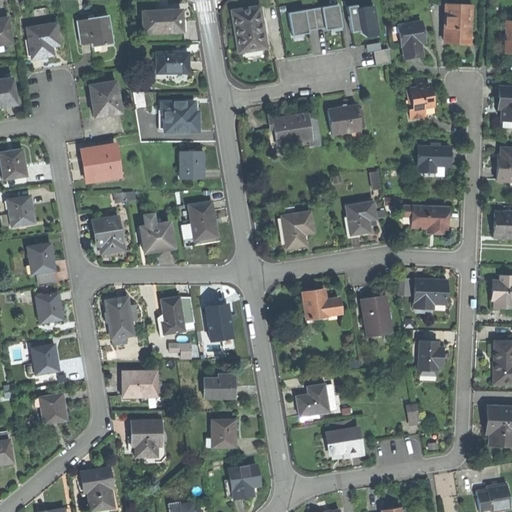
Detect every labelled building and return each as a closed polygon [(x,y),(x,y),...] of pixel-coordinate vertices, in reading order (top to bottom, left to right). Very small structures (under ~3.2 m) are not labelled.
[(338,5),(288,13),(292,36),(306,34),(308,33),(308,31),(325,28),(325,31),(328,30),(342,28),(338,5)] [(356,5),(347,7),(348,18),(351,32),(360,31),(360,32),(366,37),(378,35),(373,6),(357,9),(356,5)] [(471,7),(446,6),(445,42),(465,43),(466,26),(470,27),(471,7)] [(259,7),(232,11),(234,23),(237,22),(238,30),(239,37),(237,38),(239,51),(266,47),(264,34),(261,35),(258,19),(261,18),(259,7)] [(143,13),(144,33),(183,31),(183,21),(182,11),(143,13)] [(108,17),(77,21),(81,45),(92,43),(100,42),(101,46),(112,44),(108,17)] [(0,50),(4,49),(3,45),(12,43),(8,18),(0,19),(0,50)] [(421,22),(398,26),(401,46),(402,46),(404,56),(415,55),(422,53),(420,41),(424,41),(421,22)] [(27,28),(31,59),(42,57),(53,56),(52,42),(59,41),(57,24),(27,28)] [(367,52),(373,51),(381,50),(380,43),(365,45),(367,52)] [(381,50),(373,51),(375,65),(390,63),(388,49),(381,50)] [(157,53),(157,71),(165,71),(165,73),(188,74),(188,63),(188,53),(157,53)] [(0,80),(0,106),(1,106),(16,104),(12,79),(0,80)] [(92,104),(94,117),(120,113),(118,93),(115,93),(113,82),(89,86),(92,104)] [(430,85),(410,88),(412,108),(423,107),(424,107),(433,105),(431,97),(430,85)] [(511,86),(499,87),(499,97),(499,107),(502,107),(502,120),(511,119),(511,86)] [(133,94),(135,110),(145,108),(143,93),(133,94)] [(195,102),(161,102),(161,113),(164,113),(165,131),(198,131),(198,119),(198,113),(195,113),(195,102)] [(327,109),(330,134),(350,131),(352,140),(362,138),(357,105),(339,107),(327,109)] [(424,116),(423,107),(412,108),(409,109),(407,109),(408,118),(424,116)] [(269,119),(270,126),(275,125),(277,143),(310,138),(308,119),(307,113),(294,115),(295,120),(289,121),(284,122),(283,117),(269,119)] [(315,118),(308,119),(310,138),(312,147),(319,146),(315,118)] [(115,146),(81,151),(83,166),(86,182),(101,180),(100,175),(119,172),(115,146)] [(449,149),(417,147),(416,168),(434,169),(434,166),(448,167),(448,158),(449,149)] [(497,165),(496,181),(511,181),(511,149),(500,149),(500,158),(497,158),(497,165)] [(10,152),(0,153),(0,165),(1,172),(3,171),(4,180),(26,177),(22,150),(10,152)] [(179,152),(180,179),(204,179),(204,166),(203,151),(179,152)] [(382,188),(381,170),(372,171),(373,188),(382,188)] [(115,195),(116,203),(125,202),(124,195),(124,193),(115,195)] [(133,194),(124,195),(125,202),(134,201),(133,194)] [(7,209),(10,227),(34,223),(32,211),(30,197),(7,200),(9,209),(7,209)] [(345,206),(349,236),(360,234),(370,233),(368,220),(375,219),(373,201),(345,206)] [(188,205),(193,240),(215,237),(212,219),(214,219),(213,212),(212,202),(188,205)] [(402,216),(412,216),(412,207),(403,206),(402,216)] [(447,208),(412,207),(412,216),(411,227),(427,227),(437,228),(436,233),(446,233),(447,208)] [(281,214),(285,245),(296,244),(305,243),(303,228),(313,227),(310,210),(281,214)] [(493,225),(493,237),(509,238),(509,239),(511,239),(511,214),(504,214),(504,213),(493,212),(493,225)] [(142,215),(144,225),(154,224),(153,214),(142,215)] [(118,218),(92,222),(94,232),(95,240),(98,240),(100,253),(114,251),(113,248),(122,247),(118,218)] [(144,225),(139,226),(143,254),(155,252),(155,250),(162,249),(172,247),(169,221),(154,224),(144,225)] [(50,245),(26,248),(29,266),(32,266),(33,275),(37,274),(54,272),(52,259),(50,245)] [(56,284),(54,272),(37,274),(39,287),(56,284)] [(494,301),(493,307),(500,307),(501,305),(511,305),(511,276),(499,276),(499,280),(492,280),(492,291),(491,300),(494,301)] [(417,280),(414,308),(425,309),(426,303),(434,304),(446,305),(447,295),(448,283),(417,280)] [(312,291),(302,293),(306,318),(340,313),(338,298),(325,301),(323,290),(312,291)] [(36,307),(39,325),(62,321),(60,307),(58,294),(37,297),(38,307),(36,307)] [(371,296),(360,297),(364,323),(368,322),(370,335),(391,332),(387,309),(383,310),(380,294),(371,296)] [(169,298),(161,300),(165,322),(162,323),(164,334),(184,330),(178,297),(169,298)] [(127,299),(105,302),(108,321),(111,338),(126,336),(133,335),(130,321),(128,306),(127,299)] [(205,306),(210,339),(232,336),(231,328),(229,319),(226,320),(224,303),(205,306)] [(127,344),(126,336),(111,338),(112,346),(127,344)] [(419,341),(416,370),(417,370),(434,372),(434,368),(439,369),(440,359),(441,350),(436,349),(437,343),(419,341)] [(492,383),(511,383),(511,341),(494,341),(493,362),(492,383)] [(180,345),(180,357),(198,357),(198,344),(180,345)] [(36,375),(58,372),(56,358),(54,345),(30,349),(32,366),(35,366),(36,375)] [(121,398),(156,397),(155,371),(121,372),(121,386),(121,398)] [(203,379),(204,398),(235,397),(234,386),(234,375),(224,375),(224,378),(203,379)] [(307,393),(294,395),(296,407),(298,416),(299,416),(317,413),(328,411),(327,410),(323,384),(323,383),(306,386),(307,393)] [(331,383),(323,384),(327,410),(335,408),(331,383)] [(40,408),(42,425),(53,423),(66,421),(62,395),(40,398),(41,407),(40,408)] [(405,405),(408,423),(418,421),(415,404),(414,404),(405,405)] [(487,421),(486,433),(491,433),(490,445),(511,445),(511,407),(487,407),(487,421)] [(213,437),(213,447),(235,447),(235,434),(235,420),(211,420),(211,437),(213,437)] [(160,421),(130,421),(130,429),(130,438),(134,438),(135,458),(156,458),(156,438),(161,438),(160,421)] [(326,432),(329,452),(341,451),(349,449),(350,454),(361,452),(357,427),(326,432)] [(10,441),(0,442),(0,466),(4,465),(13,464),(10,441)] [(227,469),(233,499),(243,497),(253,495),(251,483),(259,481),(256,464),(227,469)] [(93,474),(80,475),(82,488),(86,487),(89,505),(97,504),(98,510),(109,509),(108,500),(110,500),(109,489),(111,488),(109,470),(97,471),(93,472),(93,474)] [(475,492),(478,511),(482,511),(482,509),(489,508),(490,511),(509,509),(505,485),(499,486),(498,481),(484,483),(485,491),(481,491),(475,492)] [(168,511),(171,511),(170,506),(179,505),(179,500),(167,502),(168,511)] [(201,511),(201,510),(193,511),(192,503),(179,505),(170,506),(171,511),(201,511)]
